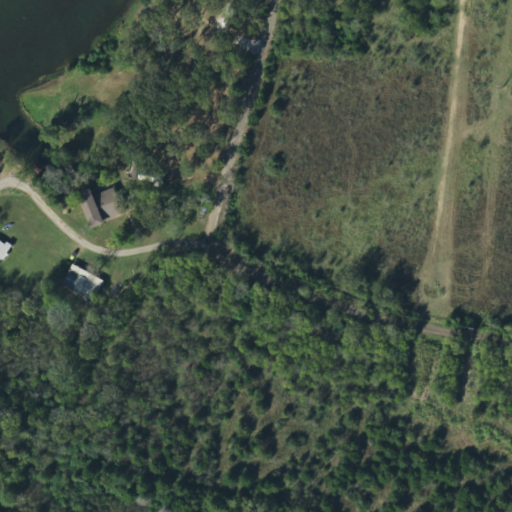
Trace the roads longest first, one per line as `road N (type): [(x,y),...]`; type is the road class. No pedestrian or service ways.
road 1 (residential): [(308,285),(197,245),(253,95),(276,0)]
road 2 (residential): [(197,245),(108,253),(77,240),(19,185),(0,183)]
road 3 (residential): [(511,338),(409,326),(308,285)]
